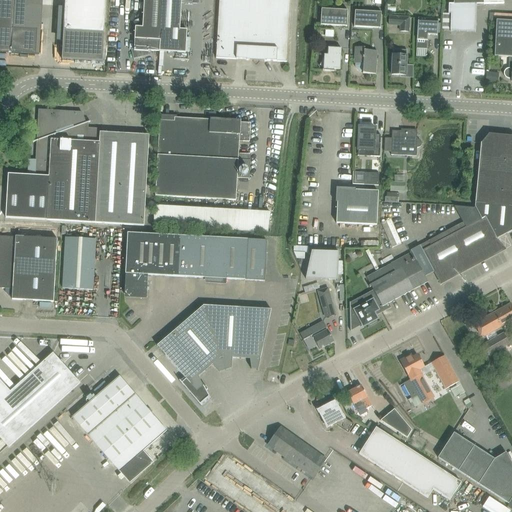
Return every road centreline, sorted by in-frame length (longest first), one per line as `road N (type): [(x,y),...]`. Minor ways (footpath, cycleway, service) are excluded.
road 1 (unclassified): [(511,108),(36,81),(9,95),(0,117)]
road 2 (unclassified): [(211,442),(511,271)]
road 3 (unclassified): [(211,442),(120,336),(102,328),(0,323)]
